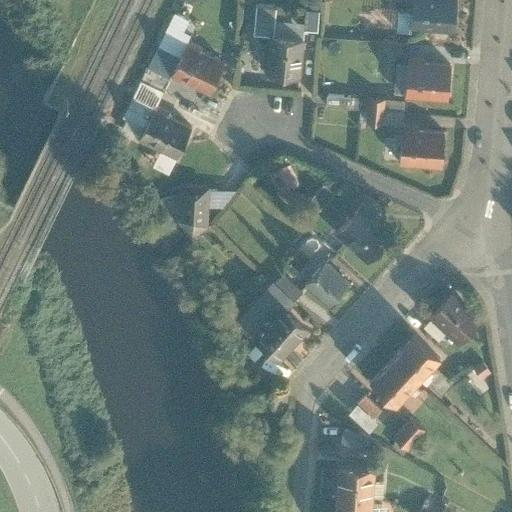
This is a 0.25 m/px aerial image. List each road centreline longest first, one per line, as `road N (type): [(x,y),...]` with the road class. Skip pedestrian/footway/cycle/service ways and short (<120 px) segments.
road 1 (residential): [(482,229),(423,271),(316,383),(306,403),(296,511)]
road 2 (residential): [(482,229),(505,0)]
road 3 (residential): [(511,388),(482,229)]
